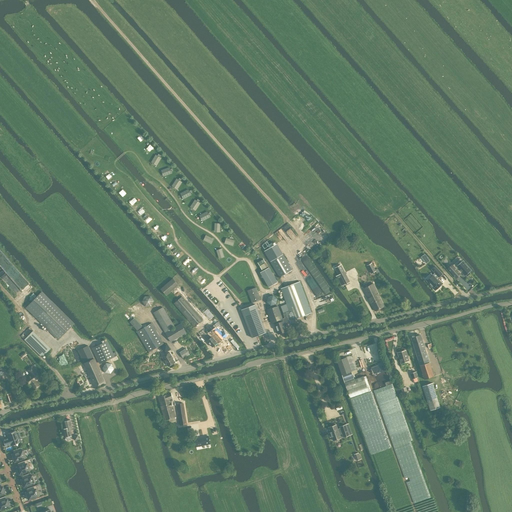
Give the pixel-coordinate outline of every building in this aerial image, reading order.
[(156,155),(151,163),(157,166),(161,158),(156,155)] [(169,166),(161,171),(164,176),(172,172),(169,166)] [(176,179),(172,186),(177,190),(182,182),(176,179)] [(188,190),(180,194),(182,199),(191,196),(188,190)] [(137,195),(128,199),(131,205),(140,201),(137,195)] [(195,200),(190,207),(196,211),(200,203),(195,200)] [(143,206),(139,213),(144,217),(149,209),(143,206)] [(207,211),(199,215),(202,221),(210,217),(207,211)] [(155,218),(147,223),(150,228),(158,224),(155,218)] [(162,229),(157,236),(162,239),(167,231),(162,229)] [(177,239),(183,245),(188,242),(181,235),(177,239)] [(169,250),(176,257),(180,253),(173,246),(169,250)] [(215,251),(218,259),(225,257),(222,249),(215,251)] [(283,254),(270,261),(280,277),(292,270),(283,254)] [(426,263),(430,261),(425,254),(421,256),(426,263)] [(198,261),(205,268),(209,264),(202,257),(198,261)] [(452,264),(447,268),(456,279),(461,274),(460,273),(462,272),(464,276),(470,270),(462,261),(455,267),(452,264)] [(187,265),(190,273),(196,271),(192,263),(187,265)] [(371,263),(367,266),(371,274),(375,271),(377,274),(379,272),(380,272),(377,268),(375,270),(371,263)] [(339,265),(335,268),(338,275),(336,276),(341,286),(343,285),(344,285),(346,284),(342,277),(346,275),(342,268),(341,265),(339,265)] [(433,275),(426,280),(435,290),(441,285),(435,278),(438,276),(438,277),(442,274),(435,266),(431,269),(435,273),(432,275),(433,275)] [(197,280),(201,284),(207,279),(203,274),(197,280)] [(173,278),(161,289),(166,295),(179,284),(173,278)] [(273,308),(267,309),(271,323),(278,321),(279,323),(274,324),(278,334),(287,331),(284,323),(289,321),(293,319),(293,320),(312,313),(300,281),(281,288),(285,299),(287,304),(281,306),(284,313),(289,311),(283,313),(284,317),(285,318),(282,319),(278,306),(275,307),(273,308)] [(384,306),(373,283),(363,288),(375,311),(384,306)] [(205,289),(209,293),(215,288),(211,284),(205,289)] [(256,287),(247,290),(252,303),(261,299),(256,287)] [(40,294),(26,308),(36,317),(59,339),(72,325),(74,324),(74,323),(51,301),(41,292),(40,294)] [(268,296),(267,302),(271,305),(276,304),(277,299),(273,295),(268,296)] [(143,301),(146,306),(151,305),(154,301),(151,296),(146,296),(143,301)] [(195,327),(201,321),(202,320),(182,296),(174,303),(195,327)] [(266,332),(255,304),(241,310),(252,338),(266,332)] [(165,332),(168,330),(169,331),(165,333),(171,342),(186,333),(181,324),(172,329),(171,328),(175,326),(163,307),(154,313),(165,332)] [(210,311),(206,315),(210,320),(214,316),(210,311)] [(217,327),(210,333),(219,343),(228,335),(224,331),(222,332),(219,328),(221,327),(217,322),(215,325),(217,327)] [(137,331),(137,332),(149,352),(152,351),(164,344),(151,323),(144,327),(137,331)] [(42,357),(47,352),(51,348),(33,331),(24,340),(42,357)] [(185,335),(182,337),(173,342),(178,350),(187,344),(184,340),(188,338),(185,335)] [(434,376),(429,360),(421,335),(411,338),(418,360),(425,379),(434,376)] [(108,341),(92,348),(99,364),(115,357),(117,356),(115,352),(113,353),(108,341)] [(167,343),(160,347),(164,353),(171,349),(167,343)] [(78,350),(84,363),(83,364),(84,366),(85,365),(88,372),(84,374),(86,378),(90,376),(95,386),(105,382),(95,360),(94,358),(88,345),(78,350)] [(186,348),(179,352),(183,358),(189,354),(186,348)] [(409,361),(406,350),(398,353),(401,363),(405,362),(406,362),(405,362),(409,361)] [(175,362),(174,360),(173,358),(170,352),(162,357),(168,367),(175,362)] [(342,375),(351,371),(347,357),(337,361),(342,375)] [(106,363),(102,368),(105,373),(110,374),(114,369),(112,364),(106,363)] [(31,382),(35,389),(40,385),(37,381),(41,378),(36,371),(32,366),(27,370),(32,376),(26,380),(29,383),(31,382)] [(351,371),(342,375),(344,383),(354,379),(351,371)] [(350,398),(369,391),(363,376),(354,379),(344,383),(350,398)] [(422,386),(430,410),(440,407),(432,383),(422,386)] [(158,397),(165,420),(177,417),(172,401),(173,400),(172,398),(173,398),(171,393),(158,397)] [(177,404),(180,426),(181,425),(182,429),(187,429),(185,414),(184,403),(177,404)] [(64,425),(65,429),(64,429),(65,437),(72,436),(70,430),(72,429),(70,420),(69,420),(67,420),(67,421),(64,421),(65,424),(64,425)] [(330,432),(328,433),(330,437),(332,437),(333,441),(341,438),(339,433),(342,432),(344,437),(349,435),(346,425),(340,427),(341,429),(338,430),(336,425),(329,427),(330,432)] [(8,438),(2,440),(5,447),(10,444),(11,446),(19,443),(18,439),(20,438),(18,434),(16,435),(15,431),(7,434),(8,438)] [(196,447),(210,444),(209,436),(195,439),(196,447)] [(24,451),(23,452),(22,450),(20,451),(20,449),(12,452),(13,453),(11,454),(15,463),(26,459),(24,451)] [(28,464),(27,465),(27,463),(25,463),(24,462),(17,465),(17,466),(16,466),(19,475),(31,471),(28,464)] [(33,477),(32,477),(31,475),(29,476),(29,475),(21,477),(22,479),(21,479),(24,488),(35,484),(33,477)] [(37,490),(36,490),(36,488),(34,489),(33,488),(26,490),(26,491),(25,492),(28,501),(40,497),(37,490)] [(4,497),(0,497),(0,509),(9,506),(7,499),(5,500),(4,497)]
